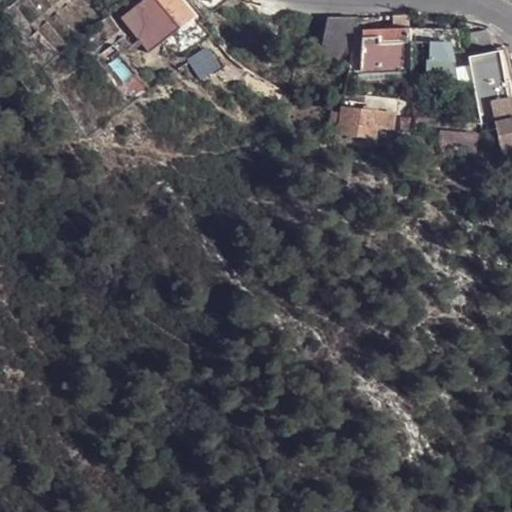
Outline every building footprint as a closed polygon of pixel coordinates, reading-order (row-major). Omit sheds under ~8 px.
[(132,0),(118,12),(153,52),(194,17),(179,0),(132,0)] [(179,0),(194,17),(198,21),(203,18),(187,0),(179,0)] [(199,0),(213,17),(229,0),(199,0)] [(348,65),(356,18),(341,18),(326,18),(318,62),(348,65)] [(482,27),(475,31),(463,33),(467,56),(481,53),(479,42),(489,33),(482,27)] [(359,75),(410,73),(409,28),(361,30),(359,75)] [(455,29),(409,28),(410,73),(410,76),(442,77),(442,61),(447,61),(461,61),(455,29)] [(467,56),(469,71),(498,65),(495,50),(491,51),(481,53),(467,56)] [(203,54),(190,62),(199,78),(211,69),(203,54)] [(469,71),(479,122),(493,120),(501,160),(511,158),(511,101),(508,78),(503,79),(501,64),(498,65),(469,71)] [(425,132),(426,118),(419,118),(418,106),(411,106),(411,118),(412,128),(412,133),(425,132)] [(394,114),(340,108),(336,136),(353,138),(354,127),(372,129),(387,130),(387,135),(391,136),(394,114)] [(412,128),(411,118),(400,119),(400,129),(412,128)] [(387,135),(387,130),(372,129),(371,141),(386,142),(387,135)] [(474,153),(475,134),(438,133),(437,150),(474,153)] [(422,145),(422,137),(413,137),(413,146),(422,145)]
